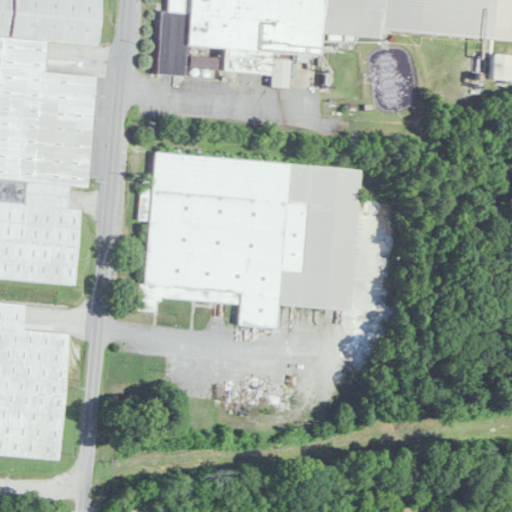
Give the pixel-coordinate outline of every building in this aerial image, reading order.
[(101,0),(0,0),(0,278),(72,284),(78,209),(66,208),(68,186),(85,188),(94,75),(43,71),(45,42),(98,46),(101,0)] [(511,0),(166,0),(165,11),(160,11),(156,73),(183,75),(185,46),(223,49),(223,56),(257,58),(258,49),(318,53),(319,33),(382,38),(383,31),(511,40),(511,0)] [(509,80),(509,54),(490,54),(490,80),(509,80)] [(215,57),(188,57),(188,69),(215,69),(215,57)] [(359,168),(150,155),(141,297),(230,302),(230,297),(239,297),(237,325),(275,327),(276,305),(350,310),(359,168)] [(0,454),(57,459),(66,333),(21,330),(23,304),(0,302),(0,454)]
